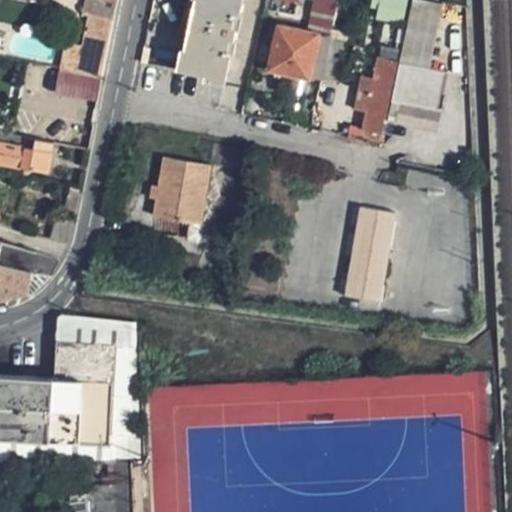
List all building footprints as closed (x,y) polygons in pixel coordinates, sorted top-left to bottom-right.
[(119,1),(115,0),(85,0),(83,11),(91,12),(116,18),(119,1)] [(228,91),(245,0),(195,0),(181,77),(206,81),(206,85),(228,91)] [(374,0),(375,20),(404,19),(403,0),(374,0)] [(443,2),(430,0),(410,0),(397,61),(396,63),(429,70),(429,67),(443,2)] [(108,51),(116,18),(91,12),(84,46),(69,43),(64,70),(90,75),(103,77),(108,51)] [(270,68),(321,77),(330,39),(278,29),(270,68)] [(330,39),(321,77),(335,80),(343,41),(330,39)] [(363,130),(381,134),(383,122),(387,103),(396,63),(397,61),(379,58),(374,77),(372,88),(362,87),(358,109),(367,111),(363,130)] [(439,114),(447,71),(429,67),(429,70),(396,63),(387,103),(439,114)] [(365,75),(362,87),(372,88),(374,77),(365,75)] [(435,132),(439,114),(387,103),(383,122),(435,132)] [(0,143),(0,163),(45,171),(51,142),(33,138),(31,149),(0,143)] [(192,223),(202,225),(206,197),(209,182),(211,166),(163,158),(153,216),(164,218),(192,223)] [(209,182),(206,197),(213,198),(216,182),(209,182)] [(361,204),(345,294),(382,300),(398,211),(361,204)] [(164,218),(161,236),(189,241),(192,223),(164,218)] [(1,241),(0,240),(0,300),(32,293),(50,276),(60,257),(36,250),(1,241)] [(52,342),(51,380),(112,385),(113,344),(135,343),(134,322),(62,315),(53,324),(52,342)] [(0,439),(78,445),(105,447),(107,458),(130,456),(141,455),(141,445),(140,429),(110,430),(112,385),(51,380),(0,376),(0,439)] [(0,461),(25,460),(107,458),(105,447),(78,445),(0,439),(0,461)] [(107,458),(108,493),(90,493),(73,494),(68,494),(68,511),(73,511),(72,511),(132,511),(130,456),(107,458)] [(0,469),(0,474),(14,470),(25,469),(25,460),(0,461),(0,469)]
